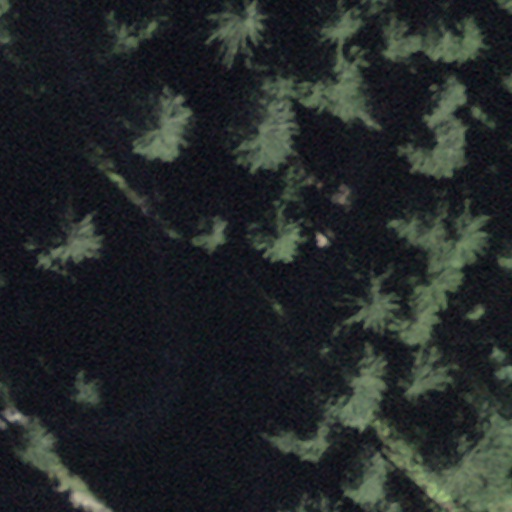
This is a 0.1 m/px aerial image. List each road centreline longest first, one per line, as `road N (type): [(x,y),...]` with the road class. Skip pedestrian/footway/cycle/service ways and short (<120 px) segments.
road 1 (track): [(494,0),(424,76),(318,338),(201,504),(130,498),(69,481),(0,496)]
road 2 (track): [(0,424),(111,427),(163,391),(159,292),(141,188),(105,88),(49,0)]
